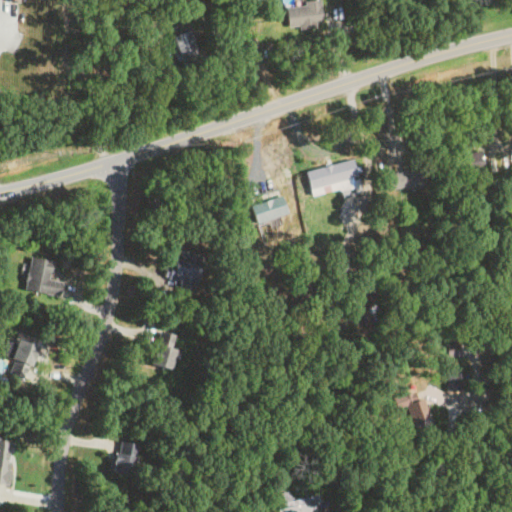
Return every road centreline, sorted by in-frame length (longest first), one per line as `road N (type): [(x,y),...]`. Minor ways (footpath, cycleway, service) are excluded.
road 1 (residential): [(0,191),(511,37)]
road 2 (residential): [(125,156),(117,295),(67,444),(62,511)]
